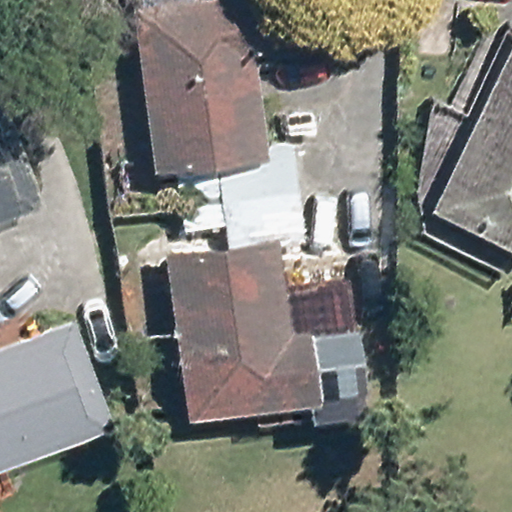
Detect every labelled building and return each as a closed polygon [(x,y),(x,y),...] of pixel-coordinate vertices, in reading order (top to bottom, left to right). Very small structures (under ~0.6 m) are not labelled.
[(264,60),(255,0),(161,0),(119,5),(142,171),(254,156),(241,63),(264,60)] [(511,13),(420,197),(509,241),(511,234),(511,13)] [(0,217),(33,205),(0,113),(0,217)] [(297,327),(276,329),(265,236),(155,250),(176,418),(307,402),(297,327)] [(0,462),(102,425),(62,317),(0,339),(0,462)]
